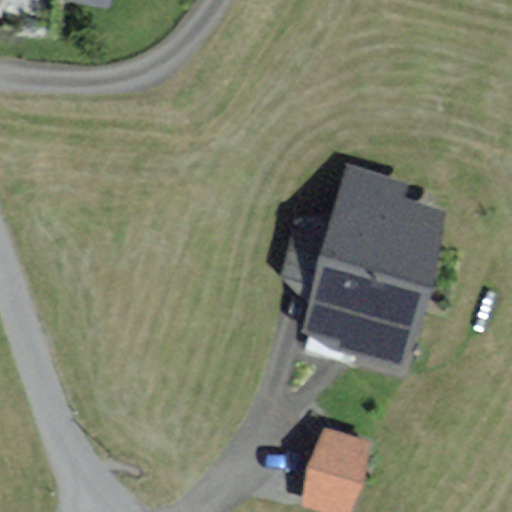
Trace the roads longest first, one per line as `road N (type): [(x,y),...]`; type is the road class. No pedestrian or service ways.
road 1 (unclassified): [(0,257),(67,447),(99,496)]
road 2 (residential): [(219,0),(178,60),(137,77),(0,75)]
